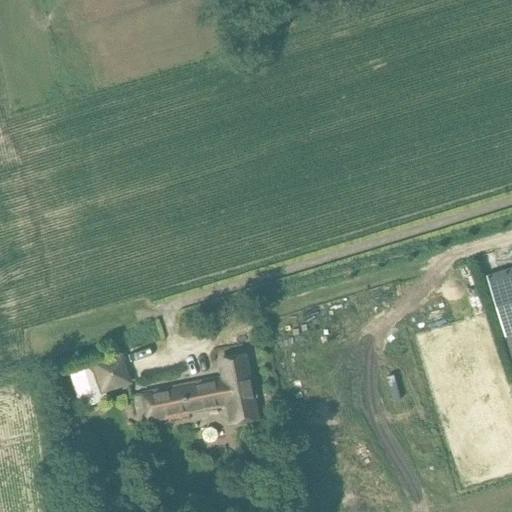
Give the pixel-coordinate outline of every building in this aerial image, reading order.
[(511,269),(487,277),(511,359),(511,269)] [(235,404),(239,423),(258,419),(245,356),(218,361),(221,377),(141,393),(147,424),(188,416),(187,414),(235,404)] [(81,409),(108,400),(96,362),(69,370),(81,409)] [(74,424),(69,405),(58,407),(60,418),(58,419),(66,452),(72,450),(66,426),(74,424)] [(95,445),(82,449),(84,456),(97,452),(95,445)]
